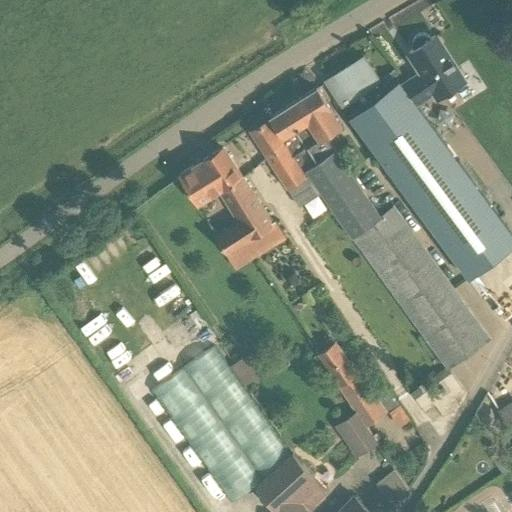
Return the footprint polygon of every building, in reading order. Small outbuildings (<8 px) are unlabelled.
[(414,68),(402,76),(421,104),(421,103),(433,96),(436,101),(465,83),(441,44),(437,38),(434,34),(427,39),(427,38),(426,38),(426,37),(425,37),(424,36),(423,36),(422,36),(422,35),(421,35),(420,35),(419,35),(418,35),(418,36),(417,36),(416,36),(415,36),(415,37),(414,37),(413,37),(413,38),(412,38),(412,39),(411,40),(411,41),(410,41),(410,42),(410,43),(410,44),(410,45),(410,46),(410,47),(410,48),(410,49),(411,50),(404,54),(407,58),(411,64),(414,68)] [(336,79),(328,84),(342,107),(380,79),(364,55),(333,74),(336,79)] [(398,78),(349,115),(461,267),(468,276),(511,243),(511,232),(509,228),(398,78)] [(317,87),(300,98),(308,111),(300,116),(305,124),(294,131),(306,149),(319,140),(326,136),(342,126),(317,87)] [(270,117),(283,138),(295,156),(297,155),(306,149),(294,131),(305,124),(300,116),(308,111),(300,98),(270,117)] [(251,131),(267,156),(285,145),(269,119),(251,131)] [(319,140),(306,149),(297,155),(307,170),(316,164),(336,150),(326,136),(319,140)] [(218,191),(241,176),(221,144),(174,173),(191,203),(193,206),(218,191)] [(267,156),(287,188),(298,207),(323,192),(309,174),(306,177),(285,145),(267,156)] [(316,164),(307,170),(309,174),(323,192),(334,208),(353,235),(381,214),(336,150),(316,164)] [(254,258),(285,238),(275,221),(272,223),(241,176),(218,191),(237,221),(213,237),(224,255),(234,271),(254,258)] [(393,206),(381,214),(353,235),(448,369),(489,340),(393,206)] [(364,423),(385,408),(357,364),(355,365),(335,335),(315,349),(364,423)] [(231,502),(256,484),(294,451),(215,346),(152,391),(231,502)] [(231,365),(246,385),(260,374),(246,354),(231,365)] [(511,399),(498,409),(511,430),(511,399)] [(400,404),(389,411),(390,411),(400,426),(410,419),(400,404)] [(374,438),(352,409),(332,423),(354,453),(374,438)] [(294,451),(256,484),(276,510),(275,511),(276,511),(373,511),(355,495),(339,511),(309,511),(307,509),(329,491),(294,451)] [(511,464),(505,453),(494,460),(502,473),(511,466),(511,464)] [(378,480),(391,500),(409,488),(396,468),(378,480)]
